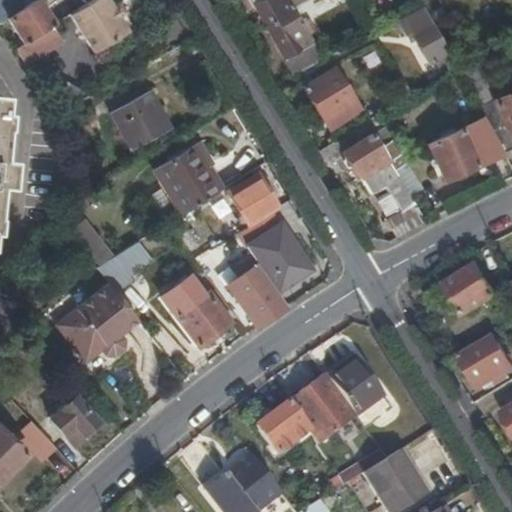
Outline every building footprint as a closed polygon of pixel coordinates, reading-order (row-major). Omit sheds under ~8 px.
[(24,43),(40,33),(54,24),(38,0),(36,0),(24,8),(18,0),(0,0),(0,24),(9,19),(24,43)] [(294,76),(322,60),(312,42),(289,1),(288,0),(269,0),(256,8),(263,21),(294,76)] [(102,53),(113,47),(92,12),(57,33),(85,79),(109,65),(102,53)] [(428,62),(448,51),(428,15),(421,19),(424,24),(418,28),(411,31),(428,62)] [(414,22),(418,28),(424,24),(421,19),(414,22)] [(15,49),(22,61),(47,45),(40,33),(24,43),(15,49)] [(120,59),(113,47),(102,53),(109,65),(120,59)] [(511,93),(496,100),(471,56),(455,65),(456,66),(462,77),(484,118),(504,153),(511,149),(511,93)] [(334,68),(303,87),(327,127),(358,107),(334,68)] [(190,97),(207,124),(230,111),(213,84),(190,97)] [(166,127),(148,90),(110,109),(129,147),(166,127)] [(85,108),(62,120),(69,130),(91,119),(85,108)] [(375,115),(318,150),(327,166),(344,156),(352,170),(354,168),(366,188),(394,170),(387,159),(398,152),(391,140),(380,148),(372,134),(382,126),(375,115)] [(445,180),(504,153),(484,118),(428,143),(445,180)] [(221,188),(225,186),(199,143),(186,151),(202,177),(211,171),(221,188)] [(180,214),(221,188),(211,171),(202,177),(186,151),(154,172),(180,214)] [(405,164),(398,152),(387,159),(394,170),(405,164)] [(394,170),(366,188),(370,194),(384,185),(386,188),(396,204),(401,213),(387,220),(396,235),(422,220),(413,206),(415,204),(394,170)] [(272,211),(277,207),(256,173),(226,191),(248,225),(272,211)] [(396,204),(386,188),(373,196),(383,212),(396,204)] [(279,221),(272,211),(248,225),(255,236),(279,221)] [(71,230),(96,266),(111,258),(83,221),(71,230)] [(256,264),(274,290),(307,267),(278,226),(245,249),(256,264)] [(47,264),(38,255),(25,266),(34,276),(47,264)] [(96,266),(96,267),(108,283),(111,287),(127,274),(112,256),(111,258),(96,266)] [(256,327),(286,306),(274,290),(256,264),(227,285),(239,302),(238,303),(256,327)] [(447,285),(466,314),(498,295),(479,264),(447,285)] [(111,287),(108,283),(55,324),(84,361),(100,349),(105,355),(114,355),(123,349),(124,340),(119,334),(137,319),(111,287)] [(229,322),(206,292),(175,316),(197,345),(229,322)] [(511,363),(495,334),(461,354),(481,388),(496,380),(498,384),(510,377),(508,372),(511,369),(511,363)] [(353,414),(357,419),(384,398),(354,357),(326,377),(353,414)] [(324,375),(286,402),(315,442),(353,414),(326,377),(324,375)] [(96,421),(73,395),(48,417),(71,443),(96,421)] [(306,429),(286,403),(257,424),(276,451),(306,429)] [(511,406),(503,412),(511,425),(511,406)] [(32,420),(16,432),(38,461),(54,449),(32,420)] [(0,479),(24,455),(0,430),(0,479)] [(381,451),(365,462),(370,470),(386,459),(381,451)] [(399,511),(427,495),(400,452),(386,459),(370,470),(362,475),(386,511),(399,511)] [(257,511),(281,493),(250,454),(233,467),(238,474),(230,480),(225,474),(205,489),(222,511),(257,511)] [(365,462),(340,476),(346,485),(362,475),(370,470),(365,462)] [(338,478),(343,486),(346,485),(340,476),(338,478)] [(325,511),(315,499),(301,511),(325,511)]
